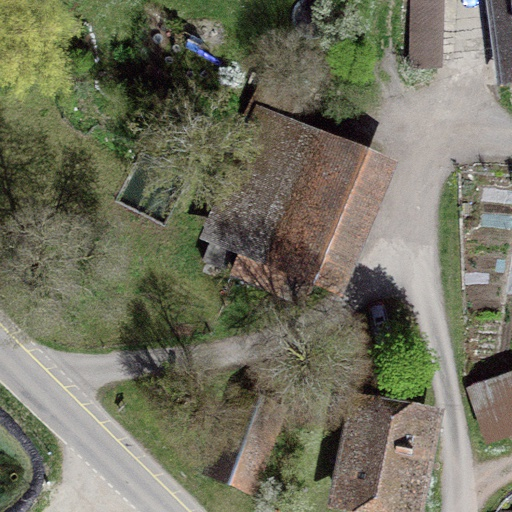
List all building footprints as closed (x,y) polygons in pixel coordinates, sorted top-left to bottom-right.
[(434,64),(436,0),(412,0),(412,64),(434,64)] [(364,166),(263,124),(214,235),(248,249),(237,275),(302,303),(313,276),(317,277),(364,166)] [(232,253),(210,244),(203,261),(225,270),(232,253)] [(511,375),(473,390),(483,431),(511,422),(511,375)] [(239,393),(208,474),(250,493),(281,412),(239,393)] [(360,414),(345,494),(409,508),(425,426),(360,414)]
